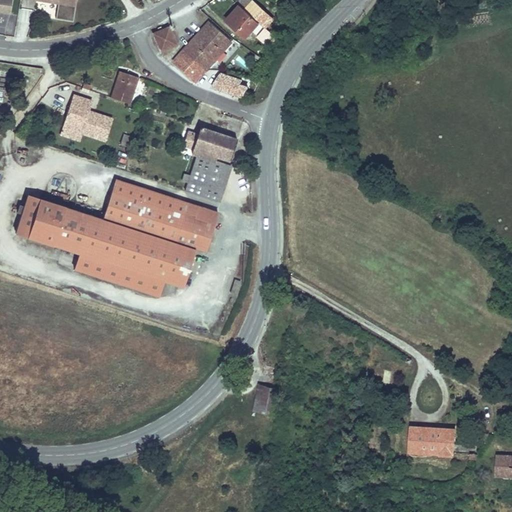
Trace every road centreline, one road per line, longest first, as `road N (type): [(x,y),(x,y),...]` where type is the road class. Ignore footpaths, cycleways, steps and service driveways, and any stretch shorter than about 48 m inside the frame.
road 1 (primary): [(271,121),(265,278),(230,368),(181,416),(118,447),(67,455),(0,451)]
road 2 (unknown): [(268,253),(308,290),(424,362)]
road 3 (residential): [(271,121),(176,82),(148,58),(132,25)]
road 4 (primary): [(354,0),(296,60),(271,121)]
road 5 (unclassified): [(0,48),(62,46),(132,25)]
